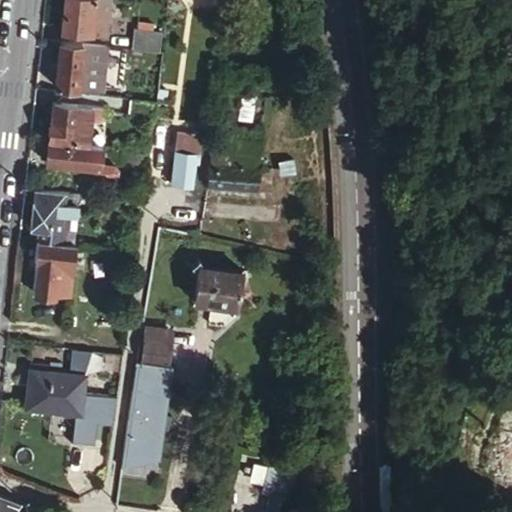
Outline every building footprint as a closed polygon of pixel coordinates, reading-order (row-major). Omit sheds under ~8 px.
[(102,37),(107,1),(95,0),(63,0),(60,33),(102,37)] [(133,52),(162,55),(165,34),(136,31),(133,52)] [(78,92),(83,47),(60,45),(55,90),(78,92)] [(107,49),(83,47),(78,92),(102,95),(107,49)] [(252,115),(253,97),(231,96),(230,114),(252,115)] [(155,118),(157,105),(131,102),(130,116),(155,118)] [(47,143),(89,148),(92,125),(102,125),(103,111),(52,105),(47,143)] [(209,170),(208,191),(257,196),(261,160),(263,136),(256,135),(251,135),(250,145),(237,143),(236,154),(240,155),(239,160),(221,158),(220,171),(209,170)] [(237,143),(212,141),(209,170),(220,171),(221,158),(239,160),(240,155),(236,154),(237,143)] [(175,156),(171,185),(192,188),(195,165),(197,165),(200,145),(183,142),(181,157),(175,156)] [(89,148),(47,143),(44,163),(92,169),(96,169),(97,164),(99,149),(89,148)] [(144,157),(124,155),(122,168),(143,170),(144,157)] [(257,196),(260,196),(271,197),(273,170),(267,169),(267,161),(261,160),(257,196)] [(113,166),(97,164),(96,169),(92,169),(91,179),(112,181),(117,175),(118,170),(113,166)] [(71,246),(77,196),(34,191),(30,229),(38,231),(37,242),(71,246)] [(74,246),(71,246),(37,242),(35,263),(37,263),(33,294),(37,299),(52,300),(56,296),(69,297),(74,246)] [(238,311),(243,276),(201,269),(196,305),(238,311)] [(167,364),(171,335),(146,331),(141,360),(167,364)] [(95,354),(123,357),(125,340),(98,337),(97,341),(96,346),(95,354)] [(81,416),(85,378),(46,373),(46,368),(30,366),(25,411),(81,416)] [(161,399),(166,369),(140,366),(136,395),(161,399)] [(108,410),(110,386),(93,384),(91,409),(108,410)] [(161,399),(136,395),(128,454),(153,457),(161,399)] [(288,511),(300,465),(305,434),(299,434),(299,440),(276,437),(271,466),(282,469),(275,498),(272,498),(268,511),(288,511)] [(0,511),(10,511),(19,501),(20,498),(0,491),(0,511)]
